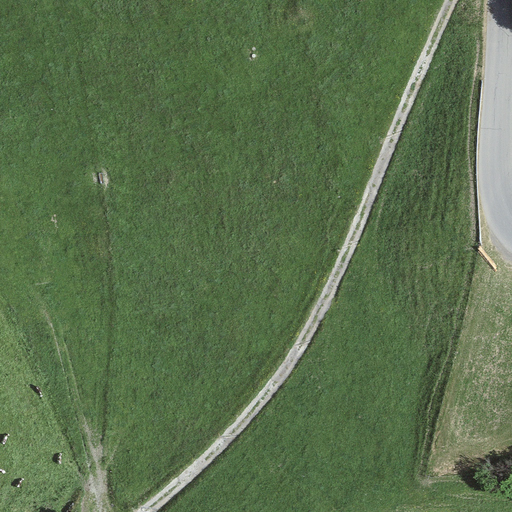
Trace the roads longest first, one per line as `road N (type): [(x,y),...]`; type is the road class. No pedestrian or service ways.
road 1 (track): [(146,511),(214,451),(299,353),(450,0)]
road 2 (unclassified): [(504,0),(498,164),(511,221)]
